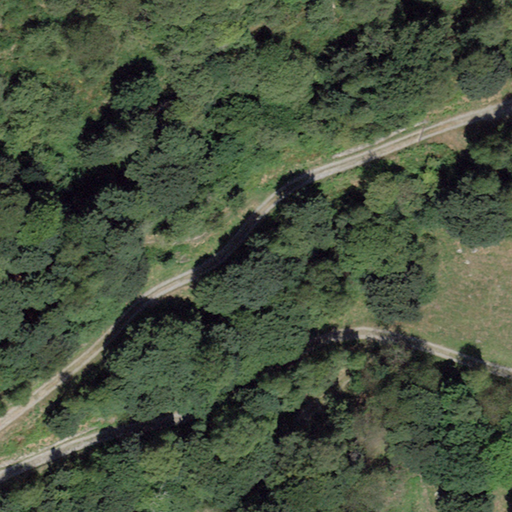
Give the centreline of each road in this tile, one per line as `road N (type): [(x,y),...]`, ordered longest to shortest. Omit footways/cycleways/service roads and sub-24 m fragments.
road 1 (track): [(511,102),(288,187),(223,253),(156,291),(0,423)]
road 2 (track): [(0,478),(101,437),(190,417),(250,376),(335,340),(370,337),(511,374)]
